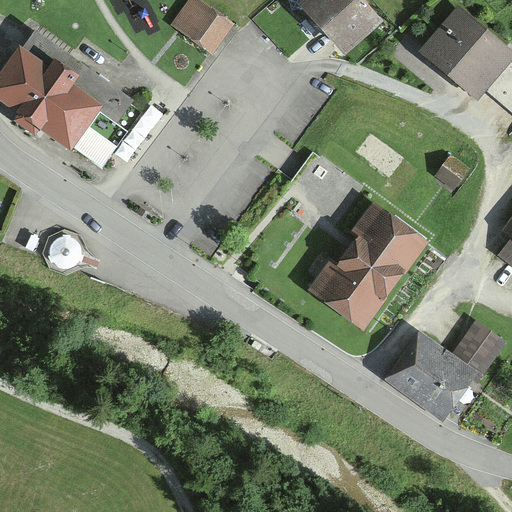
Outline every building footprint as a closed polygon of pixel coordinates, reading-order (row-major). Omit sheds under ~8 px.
[(235,26),(198,0),(189,0),(171,26),(213,56),(235,26)] [(384,25),(360,0),(307,0),(298,9),(344,61),(384,25)] [(511,64),(511,52),(458,8),(418,55),(478,105),(511,64)] [(134,103),(36,33),(21,53),(19,51),(0,78),(0,106),(17,118),(13,124),(35,139),(39,134),(71,157),(75,151),(101,114),(118,125),(132,105),(134,103)] [(470,170),(451,156),(434,179),(454,193),(470,170)] [(429,246),(374,205),(350,236),(357,242),(338,267),(331,262),(308,294),(363,335),(429,246)] [(511,218),(501,233),(511,240),(511,241),(499,258),(511,268),(511,218)] [(420,333),(384,383),(443,425),(473,383),(477,385),(507,344),(476,321),(451,356),(420,333)]
